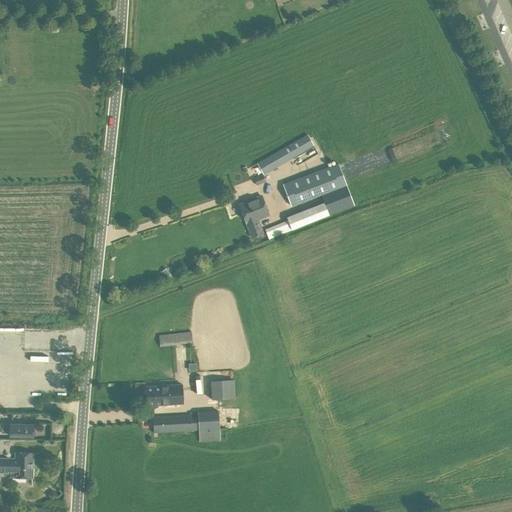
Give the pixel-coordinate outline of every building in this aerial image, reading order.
[(308,135),(284,148),(291,159),(313,146),(308,135)] [(276,168),(270,156),(261,161),(267,173),(276,168)] [(338,163),(283,184),(292,206),(320,195),(346,185),(338,163)] [(262,174),(254,178),(256,185),(265,181),(262,174)] [(354,205),(346,185),(320,195),(323,203),(328,215),(354,205)] [(261,195),(239,204),(252,238),(263,234),(258,220),(269,215),(261,195)] [(288,220),(264,230),(268,239),(316,220),(328,215),(323,203),(311,207),(287,217),(288,220)] [(191,332),(159,335),(160,346),(192,342),(191,332)] [(234,380),(211,381),(212,399),(235,398),(234,380)] [(182,384),(146,386),(147,406),(183,404),(182,384)] [(197,413),(153,416),(154,432),(198,430),(199,441),(221,440),(219,410),(197,411),(197,413)] [(2,423),(2,432),(9,432),(10,436),(34,436),(34,424),(9,424),(9,423),(2,423)] [(0,460),(0,476),(16,477),(16,480),(31,480),(32,454),(17,454),(17,461),(0,460)] [(48,496),(53,501),(58,496),(53,491),(48,496)]
